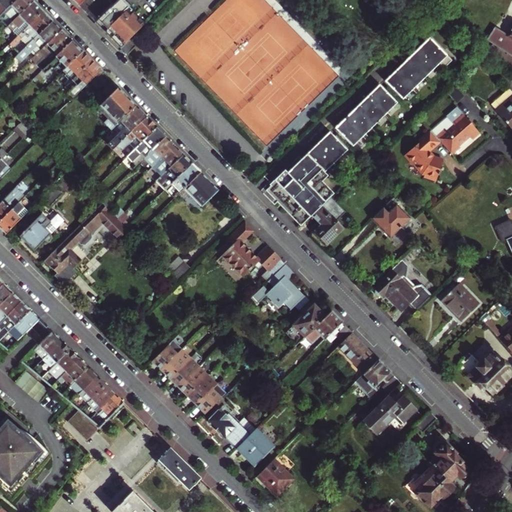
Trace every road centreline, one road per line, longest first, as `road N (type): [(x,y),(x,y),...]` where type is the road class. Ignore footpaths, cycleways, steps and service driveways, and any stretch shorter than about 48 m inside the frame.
road 1 (residential): [(268,221),(503,460)]
road 2 (residential): [(268,221),(50,0)]
road 3 (residential): [(0,251),(135,385)]
road 4 (residential): [(262,511),(135,385)]
road 5 (unknown): [(182,432),(124,476),(92,482),(76,473)]
